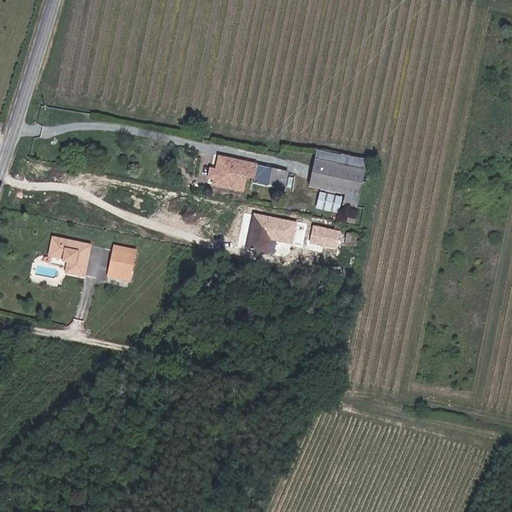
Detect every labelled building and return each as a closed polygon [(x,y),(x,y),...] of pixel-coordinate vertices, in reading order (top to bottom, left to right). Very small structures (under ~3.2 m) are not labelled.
[(247,175),(262,178),(267,158),(218,145),(215,157),(211,157),(209,161),(201,160),(200,167),(207,169),(205,175),(234,182),(239,167),(248,169),(247,175)] [(318,181),(371,190),(375,164),(322,156),(318,181)] [(319,208),(334,210),(335,192),(320,191),(319,208)] [(238,239),(258,244),(266,211),(245,207),(238,239)] [(57,257),(74,262),(83,229),(46,220),(40,240),(53,244),(52,246),(59,248),(57,257)] [(301,236),(326,242),(330,227),(304,221),(301,236)] [(104,237),(126,242),(127,235),(106,230),(104,237)] [(98,260),(119,265),(126,242),(104,237),(98,260)]
